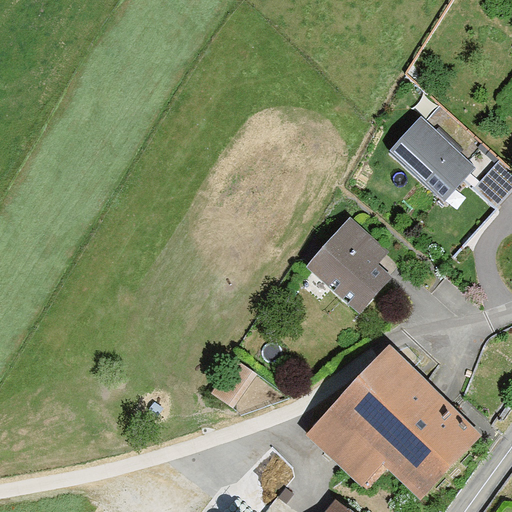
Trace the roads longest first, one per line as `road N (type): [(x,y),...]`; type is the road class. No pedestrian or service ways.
road 1 (residential): [(511,308),(392,340),(304,405),(170,455)]
road 2 (track): [(170,455),(0,489)]
